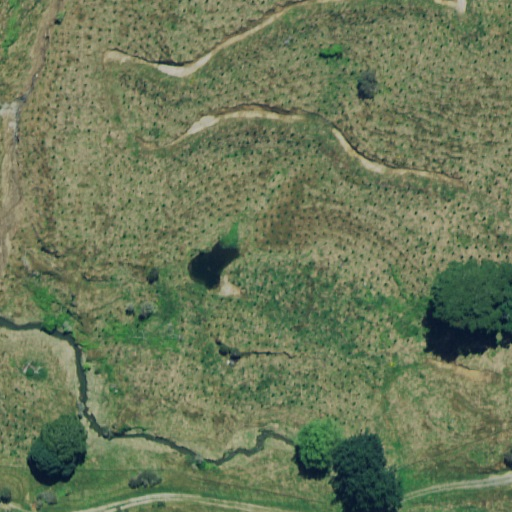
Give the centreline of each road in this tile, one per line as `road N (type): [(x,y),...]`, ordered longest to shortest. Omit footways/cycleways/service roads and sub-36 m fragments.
road 1 (unclassified): [(277,511),(168,499),(131,511)]
road 2 (unclassified): [(511,485),(377,511)]
